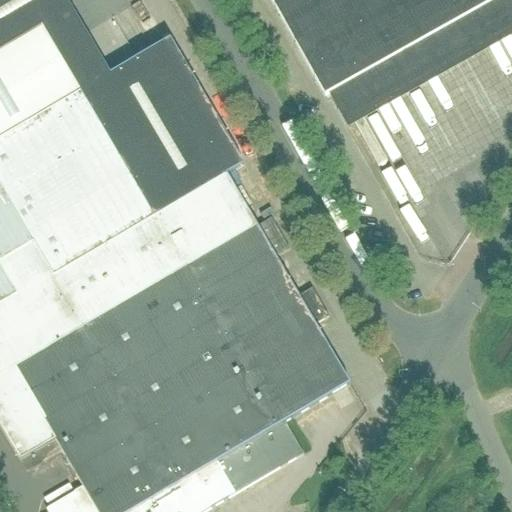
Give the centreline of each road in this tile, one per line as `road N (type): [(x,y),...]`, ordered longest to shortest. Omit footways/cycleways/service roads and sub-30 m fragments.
road 1 (unclassified): [(439,348),(382,316),(205,0)]
road 2 (unclassified): [(339,511),(439,348)]
road 3 (unclassified): [(511,493),(439,348)]
road 4 (unclassified): [(439,348),(511,237)]
